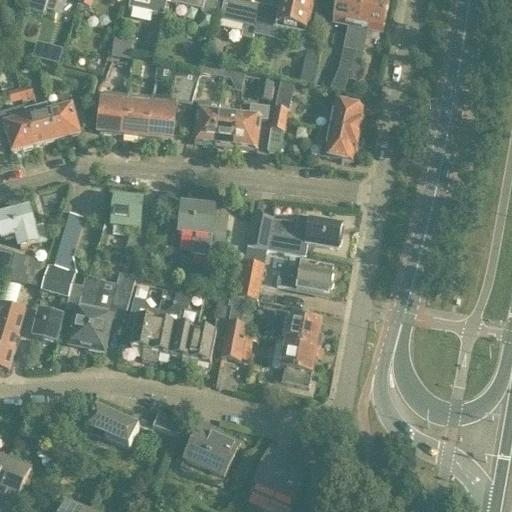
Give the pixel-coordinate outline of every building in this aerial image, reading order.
[(47,0),(31,0),(27,15),(42,19),(47,0)] [(79,0),(78,8),(90,10),(92,0),(79,0)] [(131,0),(129,13),(163,21),(167,0),(131,0)] [(175,0),(174,6),(203,12),(197,31),(210,34),(218,0),(175,0)] [(253,42),(254,36),(261,9),(254,7),(255,0),(224,0),(219,23),(243,29),(240,39),(253,42)] [(281,0),(279,13),(261,9),(254,36),(282,42),(285,27),(307,31),(313,0),(281,0)] [(341,72),(348,74),(354,47),(365,1),(361,0),(339,0),(334,28),(348,31),(343,53),(344,54),(341,72)] [(388,5),(365,1),(354,47),(348,74),(358,76),(366,35),(381,38),(388,5)] [(116,43),(113,59),(131,62),(134,46),(116,43)] [(319,86),(321,58),(308,57),(305,85),(319,86)] [(141,68),(131,67),(129,90),(139,91),(141,68)] [(170,104),(151,101),(149,112),(150,112),(147,144),(172,146),(176,106),(192,108),(200,79),(157,68),(155,84),(173,86),(170,104)] [(274,85),(260,82),(256,103),(270,105),(274,85)] [(31,89),(17,92),(21,104),(34,100),(31,89)] [(118,97),(116,109),(101,107),(101,111),(95,111),(90,128),(99,129),(98,138),(123,141),(126,110),(128,98),(118,97)] [(60,112),(47,115),(56,146),(79,140),(67,98),(57,101),(60,112)] [(128,98),(126,110),(123,141),(147,144),(150,112),(149,112),(151,101),(128,98)] [(272,124),(285,127),(286,119),(289,106),(274,105),(272,124)] [(219,109),(206,107),(197,106),(192,147),(215,149),(219,119),(219,109)] [(335,107),(330,134),(362,140),(365,126),(362,125),(363,121),(360,121),(362,113),(335,107)] [(33,152),(56,146),(47,115),(46,108),(24,114),(33,152)] [(248,122),(239,121),(236,151),(256,154),(260,123),(267,124),(268,110),(249,108),(248,122)] [(11,158),(33,152),(24,114),(2,120),(3,127),(11,158)] [(239,121),(219,119),(215,149),(236,151),(239,121)] [(285,127),(272,124),(267,155),(282,157),(285,127)] [(360,153),(362,140),(330,134),(320,132),(316,151),(322,152),(320,162),(328,163),(328,162),(351,166),(353,156),(355,157),(356,152),(360,153)] [(112,230),(140,232),(143,205),(115,202),(112,230)] [(214,213),(182,210),(179,237),(194,239),(192,254),(194,258),(209,260),(226,262),(228,236),(212,235),(214,213)] [(33,233),(28,213),(0,220),(0,238),(1,243),(17,239),(20,251),(46,244),(42,231),(33,233)] [(252,220),(246,252),(266,255),(266,254),(305,260),(307,248),(338,253),(342,228),(298,221),(294,243),(269,239),(272,223),(252,220)] [(63,221),(52,254),(68,259),(79,226),(63,221)] [(266,255),(246,252),(237,300),(257,304),(266,255)] [(44,280),(47,269),(48,265),(14,256),(7,283),(41,292),(44,280)] [(49,270),(42,295),(69,303),(76,278),(49,270)] [(334,276),(301,270),(298,283),(279,280),(277,291),(329,300),(334,276)] [(117,288),(101,285),(97,299),(87,352),(104,355),(111,321),(124,324),(135,282),(120,278),(117,288)] [(70,348),(87,352),(97,299),(101,285),(88,282),(84,303),(81,302),(79,312),(77,312),(70,348)] [(149,364),(160,314),(151,312),(145,305),(149,291),(138,289),(126,332),(135,334),(131,352),(144,354),(142,363),(149,364)] [(158,357),(171,359),(177,329),(181,312),(183,297),(176,295),(173,309),(167,315),(160,314),(149,364),(157,366),(158,357)] [(191,298),(183,297),(181,312),(188,314),(191,298)] [(214,322),(226,324),(229,310),(228,310),(230,301),(219,299),(214,322)] [(26,315),(1,308),(0,312),(0,372),(8,375),(26,315)] [(62,321),(39,316),(33,341),(56,346),(62,321)] [(270,343),(284,345),(284,346),(317,353),(317,349),(319,349),(320,341),(319,341),(322,325),(276,317),(272,342),(270,342),(270,343)] [(228,326),(225,338),(245,342),(247,329),(228,326)] [(182,371),(190,372),(197,333),(177,329),(171,359),(184,362),(182,371)] [(216,337),(197,333),(190,372),(196,374),(198,365),(210,367),(216,337)] [(241,367),(245,342),(225,338),(221,363),(241,367)] [(317,353),(284,346),(280,373),(284,373),(281,387),(309,392),(311,378),(312,378),(317,353)] [(139,429),(96,410),(86,433),(129,452),(139,429)] [(182,428),(159,417),(153,430),(176,440),(182,428)] [(241,446),(200,429),(184,465),(225,483),(241,446)] [(310,469),(270,452),(254,489),(294,506),(310,469)] [(13,511),(30,475),(6,464),(0,478),(0,511),(13,511)]
